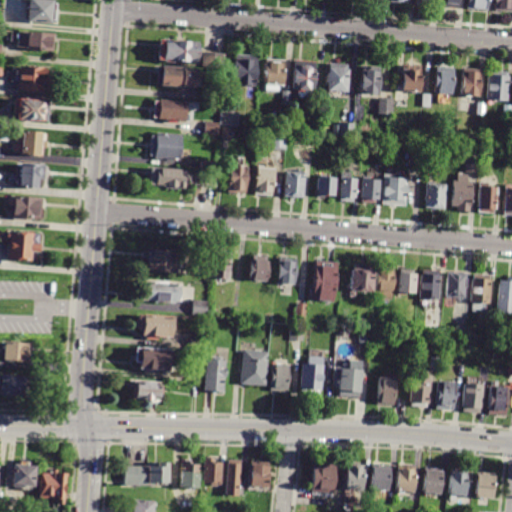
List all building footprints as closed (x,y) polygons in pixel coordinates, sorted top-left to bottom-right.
[(52,26),(29,25),(30,0),(54,1),(54,5),(56,5),(55,22),(52,22),(52,26)] [(441,6),(441,0),(457,0),(457,8),(441,6)] [(488,0),(488,11),(466,10),(466,0),(488,0)] [(494,12),(494,0),(510,0),(510,13),(494,12)] [(52,51),(17,49),(18,32),(53,35),(52,51)] [(157,63),(159,42),(198,44),(197,66),(157,63)] [(223,54),(222,69),(201,67),(202,52),(223,54)] [(232,84),(234,54),(256,56),(253,86),(232,84)] [(284,61),(282,87),(278,86),(278,91),(263,90),(265,60),(284,61)] [(315,64),(312,100),(298,99),(299,96),(296,96),(297,92),(292,91),(295,62),(315,64)] [(328,93),(330,65),(350,66),(348,94),(328,93)] [(421,67),(419,93),(400,91),(402,65),(421,67)] [(19,66),(49,68),(47,92),(18,90),(19,66)] [(156,87),(158,68),(196,71),(195,89),(156,87)] [(359,96),(360,68),(378,70),(377,97),(359,96)] [(434,94),(436,68),(452,69),(450,96),(434,94)] [(460,95),(463,69),(481,71),(478,97),(460,95)] [(507,73),(507,77),(509,77),(508,101),(486,100),(487,76),(490,76),(490,72),(507,73)] [(290,92),(289,107),(281,106),(282,92),(290,92)] [(422,93),(430,94),(429,107),(421,107),(422,93)] [(48,121),(17,119),(17,112),(14,112),(15,98),(49,100),(48,121)] [(394,99),(392,117),(377,115),(379,98),(394,99)] [(159,99),(186,101),(185,113),(189,113),(188,121),(176,120),(176,123),(166,122),(166,120),(157,119),(157,117),(152,117),(154,101),(159,101),(159,99)] [(485,104),(484,116),(475,115),(476,103),(485,104)] [(511,106),(510,118),(501,117),(503,105),(511,106)] [(223,114),(236,115),(235,128),(219,126),(219,114),(223,114)] [(218,122),(217,136),(203,135),(204,121),(218,122)] [(341,123),(354,124),(353,137),(338,136),(339,123),(341,123)] [(231,128),(230,141),(221,141),(222,128),(231,128)] [(42,154),(14,152),(15,131),(45,133),(45,139),(46,139),(46,147),(43,147),(42,154)] [(179,160),(154,159),(155,156),(150,155),(151,135),(156,135),(156,132),(180,134),(179,160)] [(286,133),(286,149),(270,148),(270,132),(286,133)] [(479,151),(478,173),(466,172),(466,155),(469,155),(469,150),(479,151)] [(198,161),(213,162),(212,170),(198,169),(198,161)] [(20,162),(38,163),(38,164),(39,166),(41,169),(41,173),(38,176),(38,187),(19,186),(20,162)] [(149,185),(150,166),(184,168),(183,187),(149,185)] [(227,192),(229,166),(247,167),(245,193),(227,192)] [(254,194),(256,167),(273,168),(271,195),(254,194)] [(285,172),(304,174),(302,198),(283,197),(285,172)] [(342,172),(351,173),(351,178),(357,178),(356,196),(353,196),(353,202),(341,201),(342,172)] [(194,186),(195,174),(214,175),(214,187),(194,186)] [(384,174),(393,175),(393,178),(406,179),(404,205),(382,204),(384,174)] [(316,176),(335,178),(334,195),(325,194),(324,197),(315,196),(316,176)] [(452,181),(458,181),(458,176),(467,177),(467,182),(473,182),(470,212),(456,211),(457,205),(450,205),(452,181)] [(361,178),(379,179),(378,200),(376,200),(376,202),(362,202),(362,199),(360,199),(361,178)] [(427,182),(446,184),(444,209),(425,207),(427,182)] [(478,184),(497,186),(495,213),(479,212),(479,206),(477,206),(478,184)] [(511,188),(511,215),(504,215),(504,209),(503,208),(504,188),(511,188)] [(11,205),(7,204),(8,194),(42,197),(40,218),(25,217),(25,219),(10,218),(11,205)] [(32,261),(6,259),(8,232),(39,233),(38,243),(40,243),(39,252),(32,251),(32,261)] [(176,272),(148,270),(149,249),(174,249),(174,256),(177,256),(176,272)] [(228,280),(209,278),(211,257),(212,257),(212,252),(229,253),(229,258),(230,258),(228,280)] [(248,280),(250,259),(252,260),(252,255),(265,257),(265,261),(267,261),(265,282),(248,280)] [(275,283),(277,257),(294,258),(292,284),(275,283)] [(335,262),(334,277),(336,278),(335,290),(332,290),(331,302),(311,300),(311,297),(309,297),(310,288),(312,288),(314,260),(335,262)] [(349,290),(350,267),(373,269),(371,291),(349,290)] [(374,298),(376,268),(393,269),(391,299),(374,298)] [(438,300),(418,299),(419,274),(421,275),(421,271),(438,271),(438,275),(439,275),(438,300)] [(465,273),(463,298),(445,297),(447,272),(465,273)] [(394,293),(396,273),(413,275),(411,295),(394,293)] [(490,280),(489,305),(469,304),(470,279),(472,279),(472,276),(488,276),(488,279),(490,280)] [(511,312),(496,312),(499,280),(505,281),(506,276),(511,276),(511,312)] [(178,301),(174,300),(174,302),(140,299),(141,282),(179,285),(178,301)] [(193,300),(206,302),(204,317),(191,316),(193,300)] [(303,304),(304,304),(303,325),(293,324),(294,304),(303,304)] [(140,335),(141,329),(137,328),(139,314),(171,317),(169,337),(140,335)] [(439,321),(438,335),(423,334),(424,320),(439,321)] [(466,326),(465,339),(455,338),(456,325),(466,326)] [(288,340),(288,327),(303,328),(303,341),(288,340)] [(189,336),(190,334),(203,336),(202,349),(188,348),(189,336)] [(2,360),(3,342),(31,344),(29,362),(2,360)] [(138,367),(138,361),(135,361),(136,347),(169,350),(167,369),(155,368),(154,372),(143,371),(144,367),(138,367)] [(267,352),(264,386),(240,384),(242,350),(267,352)] [(321,366),(319,394),(300,393),(301,388),(300,388),(301,363),(307,363),(308,356),(322,357),(321,366)] [(223,392),(203,391),(206,360),(210,360),(210,357),(220,357),(220,361),(225,362),(223,392)] [(428,370),(429,357),(438,357),(437,371),(428,370)] [(357,398),(337,397),(338,379),(337,379),(338,369),(348,369),(349,360),(359,361),(357,398)] [(269,390),(271,363),(290,365),(287,392),(269,390)] [(454,377),(455,364),(465,365),(464,377),(454,377)] [(187,366),(200,367),(199,383),(185,382),(187,366)] [(0,374),(24,376),(23,396),(0,394),(0,374)] [(375,404),(377,378),(393,379),(392,405),(375,404)] [(408,406),(410,379),(427,380),(425,408),(408,406)] [(133,400),(134,381),(160,383),(159,402),(133,400)] [(452,410),(434,409),(436,381),(453,382),(452,410)] [(461,412),(463,384),(480,385),(478,413),(461,412)] [(487,414),(488,387),(506,388),(504,416),(487,414)] [(202,484),(203,462),(205,462),(205,459),(214,459),(214,462),(223,463),(221,485),(202,484)] [(245,480),(245,486),(244,486),(243,495),(239,494),(239,497),(226,496),(228,459),(241,460),(240,480),(245,480)] [(148,466),(148,462),(168,462),(167,487),(123,486),(123,466),(148,466)] [(311,491),(313,462),(334,464),(332,493),(311,491)] [(180,463),(199,465),(197,489),(178,487),(180,463)] [(344,488),(346,464),(363,465),(361,489),(344,488)] [(14,465),(36,466),(34,487),(12,486),(14,465)] [(264,492),(247,491),(250,465),(268,467),(266,488),(264,488),(264,492)] [(368,488),(371,465),(389,467),(387,490),(368,488)] [(394,491),(396,466),(414,468),(412,493),(394,491)] [(421,492),(423,468),(441,469),(439,494),(421,492)] [(64,505),(57,504),(57,500),(38,499),(40,471),(50,471),(50,469),(56,469),(56,473),(66,473),(64,505)] [(465,496),(447,495),(449,470),(467,471),(465,496)] [(474,496),(476,473),(493,475),(492,498),(474,496)] [(132,511),(133,500),(154,501),(153,511),(132,511)]
